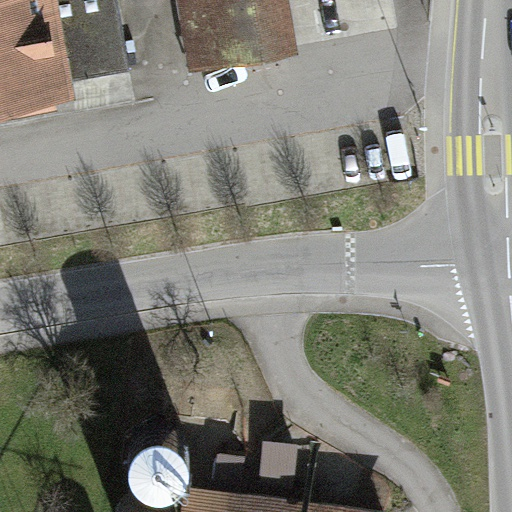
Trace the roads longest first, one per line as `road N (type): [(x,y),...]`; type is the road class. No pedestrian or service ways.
road 1 (residential): [(0,316),(263,274),(508,272)]
road 2 (secondary): [(508,272),(495,158),(494,0)]
